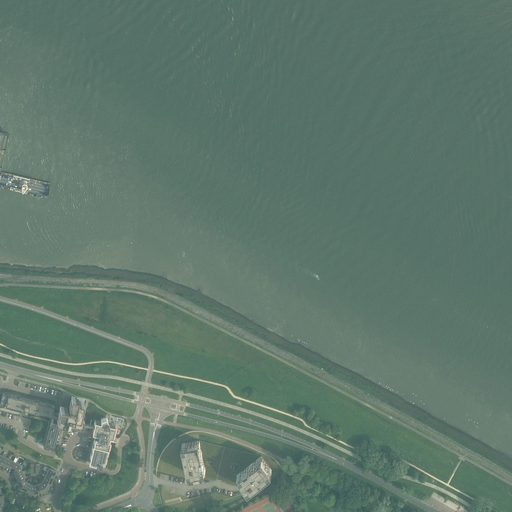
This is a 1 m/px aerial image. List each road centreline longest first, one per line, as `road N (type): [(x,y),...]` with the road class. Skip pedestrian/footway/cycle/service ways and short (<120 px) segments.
road 1 (secondary): [(337,460),(268,428),(161,398)]
road 2 (secondary): [(163,409),(337,460)]
